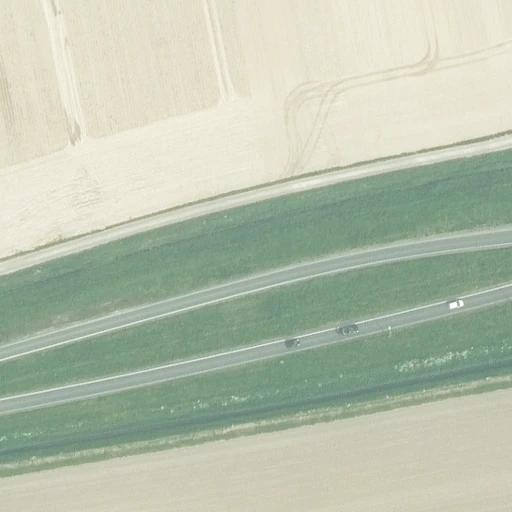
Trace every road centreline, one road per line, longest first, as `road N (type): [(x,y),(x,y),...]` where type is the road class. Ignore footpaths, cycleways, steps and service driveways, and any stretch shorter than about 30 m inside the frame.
road 1 (unclassified): [(511,141),(257,194),(0,267)]
road 2 (trunk): [(511,238),(379,254),(0,354)]
road 3 (trunk): [(0,407),(511,292)]
